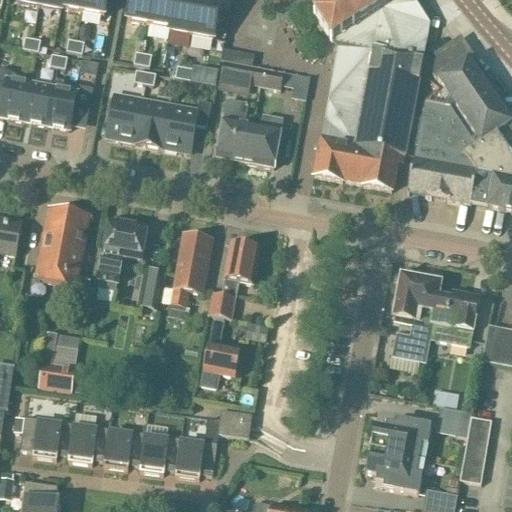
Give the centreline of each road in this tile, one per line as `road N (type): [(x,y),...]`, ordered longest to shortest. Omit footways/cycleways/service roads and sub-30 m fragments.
road 1 (unclassified): [(301,219),(0,165)]
road 2 (residential): [(345,450),(299,444),(266,422),(301,219)]
road 3 (residential): [(345,450),(385,235)]
road 4 (unclassified): [(511,258),(385,235)]
